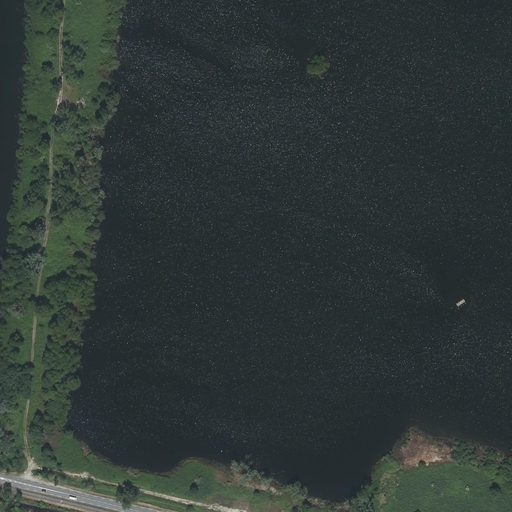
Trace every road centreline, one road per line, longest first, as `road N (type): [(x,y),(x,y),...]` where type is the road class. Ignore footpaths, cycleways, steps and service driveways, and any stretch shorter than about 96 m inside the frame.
road 1 (track): [(236,511),(28,461),(24,427),(65,0)]
road 2 (secondary): [(143,511),(0,478)]
